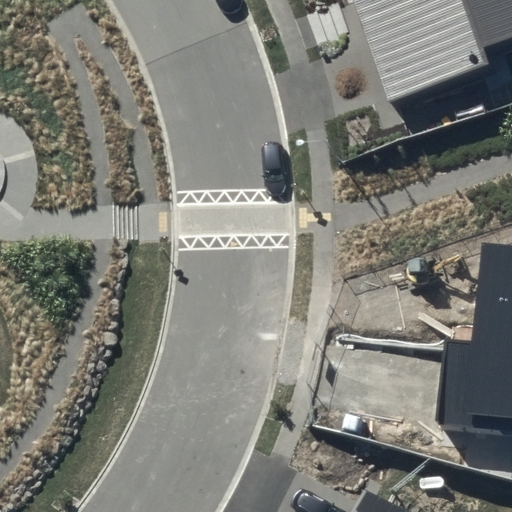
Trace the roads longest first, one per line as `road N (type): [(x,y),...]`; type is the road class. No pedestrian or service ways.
road 1 (residential): [(149,511),(203,396),(236,247)]
road 2 (residential): [(174,0),(236,169),(236,247)]
